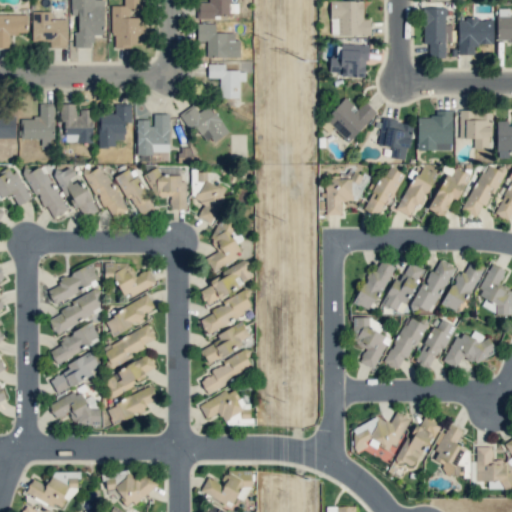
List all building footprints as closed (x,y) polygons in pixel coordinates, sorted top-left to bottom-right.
[(102,0),(70,0),(70,15),(75,15),(75,48),(92,47),(92,35),(103,35),(102,0)] [(112,5),(111,46),(143,46),(144,17),(128,17),(129,8),(140,8),(140,0),(122,0),(123,6),(112,5)] [(197,18),(230,18),(229,0),(207,0),(208,2),(196,2),(197,18)] [(362,1),(330,0),(329,35),(370,36),(370,19),(362,19),(362,1)] [(444,57),(444,42),(450,42),(450,24),(445,24),(445,7),(423,7),(422,43),(428,43),(428,57),(444,57)] [(32,40),(49,40),(49,48),(67,48),(67,19),(51,19),(51,11),(31,11),(32,40)] [(26,14),(0,14),(0,47),(9,47),(8,34),(27,33),(26,14)] [(511,15),(496,15),(496,40),(511,39),(511,15)] [(492,18),(457,19),(458,54),(473,54),(473,45),(493,44),(492,18)] [(237,32),(215,32),(214,23),(196,23),(197,40),(206,40),(206,58),(237,57),(237,32)] [(366,76),(367,45),(336,44),(335,57),(329,57),(328,75),(366,76)] [(224,64),(207,63),(207,77),(219,77),(219,98),(239,98),(239,81),(244,81),(245,71),(224,70),(224,64)] [(376,113),(364,101),(356,109),(345,97),(324,118),(347,141),(376,113)] [(40,138),(40,146),(54,146),(53,103),(38,103),(39,117),(20,118),(20,138),(40,138)] [(92,142),(92,109),(76,109),(76,103),(61,104),(61,142),(92,142)] [(98,147),(115,147),(115,140),(124,140),(123,123),(131,122),(130,104),(114,104),(114,113),(97,113),(98,147)] [(227,132),(209,105),(198,112),(192,104),(178,114),(188,128),(195,123),(210,144),(227,132)] [(451,110),(432,110),(432,117),(417,117),(416,149),(451,150),(451,110)] [(458,138),(473,138),(472,148),(491,149),(492,111),(458,111),(458,138)] [(136,119),(136,154),(167,155),(168,114),(151,113),(151,120),(136,119)] [(0,137),(15,137),(14,115),(0,115),(0,137)] [(389,157),(406,160),(411,123),(381,118),(380,127),(379,127),(377,145),(390,147),(389,157)] [(511,151),(511,124),(507,125),(507,120),(496,120),(495,157),(508,157),(508,151),(511,151)] [(462,210),(479,218),(501,169),(484,161),(462,210)] [(66,210),(40,163),(23,172),(49,219),(66,210)] [(83,172),(111,220),(127,210),(98,163),(83,172)] [(95,212),(72,164),(55,172),(79,220),(95,212)] [(396,209),(408,216),(415,202),(420,205),(437,174),(420,165),(396,209)] [(29,199),(12,166),(0,172),(0,198),(11,193),(17,205),(29,199)] [(402,173),(389,166),(383,177),(380,175),(362,209),(379,217),(402,173)] [(133,167),(117,174),(136,219),(152,212),(133,167)] [(443,172),(428,211),(443,217),(450,198),(457,200),(468,173),(454,167),(451,175),(443,172)] [(184,175),(159,175),(159,170),(146,170),(146,188),(154,188),(154,196),(169,197),(169,209),(184,209),(184,175)] [(210,223),(228,191),(205,178),(206,175),(197,170),(184,192),(204,203),(197,216),(210,223)] [(325,214),(341,214),(340,200),(363,200),(362,173),(347,173),(347,175),(325,175),(325,214)] [(511,215),(511,173),(492,212),(509,221),(511,215)] [(217,250),(204,258),(212,271),(242,252),(230,233),(235,230),(228,218),(205,233),(217,250)] [(155,283),(148,268),(134,275),(125,257),(102,269),(107,278),(113,275),(125,298),(155,283)] [(391,265),(375,258),(355,304),(371,311),(391,265)] [(453,266),(437,258),(425,283),(421,281),(410,304),(430,314),(453,266)] [(199,291),(204,303),(254,279),(244,260),(207,279),(210,285),(199,291)] [(394,277),(380,302),(396,311),(401,302),(404,304),(423,268),(409,261),(399,280),(394,277)] [(459,313),(480,268),(468,262),(462,274),(456,271),(440,304),(459,313)] [(53,303),(98,281),(89,263),(57,279),(60,283),(46,290),(53,303)] [(511,299),(511,290),(498,283),(505,270),(491,263),(475,293),(485,298),(481,305),(503,316),(511,299)] [(196,315),(204,332),(254,308),(245,291),(196,315)] [(101,311),(93,293),(45,315),(54,332),(101,311)] [(112,336),(144,319),(141,314),(154,307),(147,295),(103,319),(112,336)] [(346,338),(364,348),(358,360),(372,369),(389,338),(376,331),(379,326),(360,315),(346,338)] [(382,362),(399,371),(424,324),(407,315),(382,362)] [(454,326),(437,317),(413,360),(429,369),(454,326)] [(199,349),(206,362),(250,340),(240,321),(216,334),(219,339),(199,349)] [(61,344),(49,351),(55,362),(99,339),(90,322),(58,339),(61,344)] [(141,344),(155,337),(147,323),(100,348),(110,367),(143,349),(141,344)] [(493,342),(472,331),(469,336),(458,330),(442,361),(455,368),(461,356),(481,366),(493,342)] [(206,392),(254,367),(245,350),(209,368),(212,374),(199,380),(206,392)] [(65,363),(68,369),(49,379),(56,393),(92,374),(89,369),(97,365),(90,351),(65,363)] [(101,380),(112,397),(134,384),(132,382),(155,368),(146,353),(101,380)] [(113,424),(145,410),(142,405),(155,400),(149,386),(105,405),(113,424)] [(198,405),(206,419),(218,412),(222,420),(238,412),(242,419),(252,414),(246,403),(243,405),(233,386),(198,405)] [(54,417),(59,417),(69,412),(75,426),(100,425),(99,408),(88,409),(79,389),(48,404),(54,417)] [(350,446),(356,449),(358,445),(364,448),(366,443),(376,447),(377,446),(392,453),(409,418),(395,411),(389,423),(367,412),(350,446)] [(395,458),(415,468),(438,421),(424,415),(418,426),(412,423),(395,458)] [(462,430),(448,423),(435,449),(435,461),(443,464),(443,475),(461,474),(475,481),(474,462),(469,460),(469,451),(457,445),(457,441),(462,430)] [(487,485),(511,486),(511,460),(491,460),(491,446),(475,446),(475,481),(487,481),(487,485)] [(104,481),(125,509),(156,485),(145,470),(135,477),(125,465),(104,481)] [(79,477),(55,466),(46,485),(31,478),(25,492),(64,510),(79,477)] [(237,498),(237,486),(251,486),(251,470),(223,470),(223,479),(204,479),(203,498),(237,498)]
